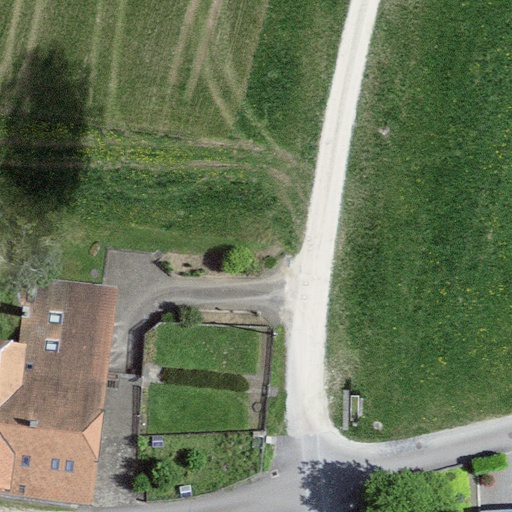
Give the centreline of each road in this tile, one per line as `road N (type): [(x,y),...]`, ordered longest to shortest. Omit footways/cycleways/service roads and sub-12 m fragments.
road 1 (track): [(315,486),(307,392),(311,291),(365,0)]
road 2 (residential): [(315,486),(511,432)]
road 3 (track): [(193,511),(315,486)]
